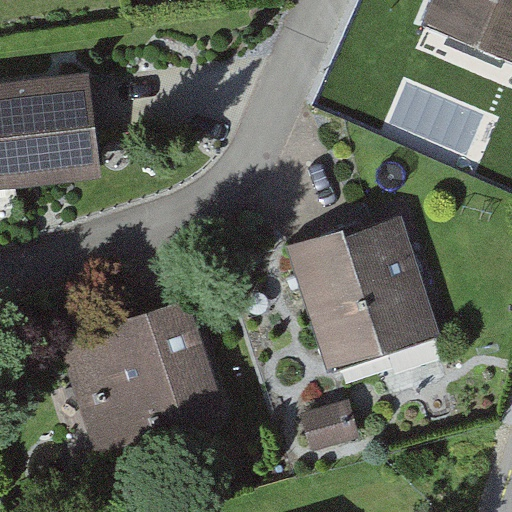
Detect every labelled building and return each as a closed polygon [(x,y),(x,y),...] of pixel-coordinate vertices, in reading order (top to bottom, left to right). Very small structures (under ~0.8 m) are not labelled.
[(511,0),(430,0),(423,18),(511,52),(511,0)] [(90,63),(0,76),(0,184),(102,170),(90,63)] [(443,327),(403,210),(346,225),(344,216),(289,239),(328,368),(443,327)] [(190,288),(58,336),(96,450),(229,405),(190,288)] [(351,395),(302,409),(314,448),(362,434),(351,395)]
